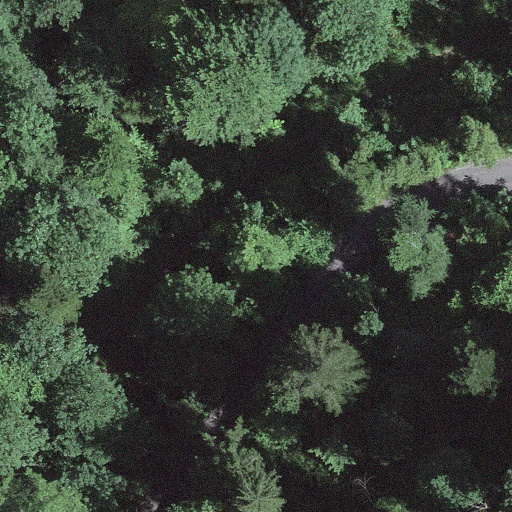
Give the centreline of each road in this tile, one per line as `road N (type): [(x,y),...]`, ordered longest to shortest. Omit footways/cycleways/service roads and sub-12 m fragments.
road 1 (track): [(25,511),(173,261),(259,179),(511,11)]
road 2 (track): [(157,511),(320,286),(374,227),(427,192),(511,173)]
